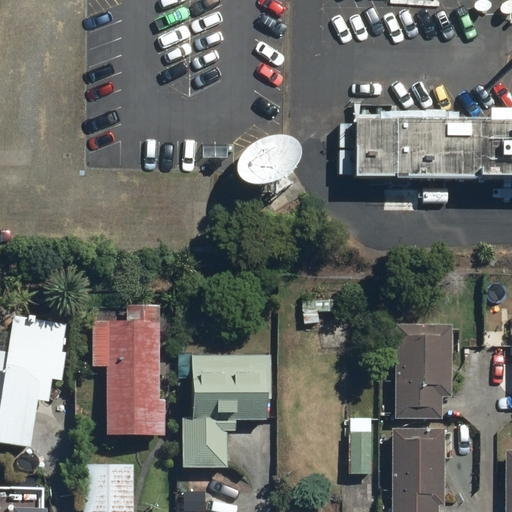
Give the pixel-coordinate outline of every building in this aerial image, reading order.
[(348,179),(511,181),(511,125),(349,123),(348,179)] [(344,298),(307,297),(306,324),(321,324),(321,311),(343,312),(344,298)] [(129,316),(94,315),(94,366),(109,366),(109,394),(116,394),(115,431),(168,432),(168,397),(163,397),(164,320),(156,320),(156,303),(130,303),(129,316)] [(10,348),(0,346),(0,414),(0,441),(45,446),(52,372),(66,373),(71,321),(13,316),(10,348)] [(442,417),(443,394),(455,394),(456,324),(430,324),(399,323),(397,416),(442,417)] [(186,413),(185,465),(229,466),(230,421),(272,423),(274,354),(180,351),(179,379),(197,379),(195,414),(186,413)] [(373,473),(373,416),(351,416),(351,473),(373,473)] [(396,426),(395,501),(394,511),(439,511),(440,502),(447,502),(448,427),(396,426)] [(133,511),(136,462),(88,459),(85,511),(133,511)] [(50,511),(51,505),(18,503),(17,511),(50,511)]
